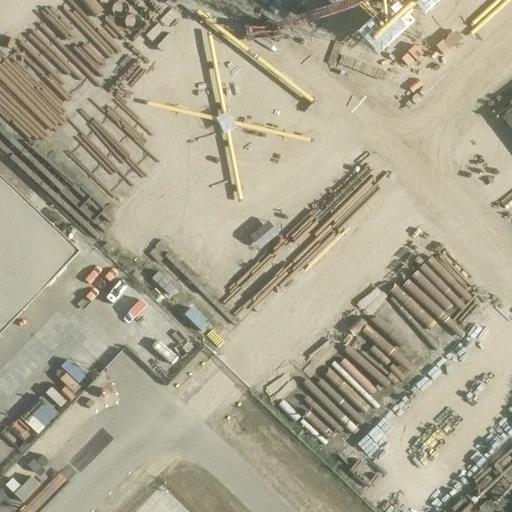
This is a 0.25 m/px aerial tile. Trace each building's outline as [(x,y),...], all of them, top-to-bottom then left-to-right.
[(244,169),(233,171),(236,192),(247,190),(244,169)] [(0,176),(0,335),(79,252),(0,176)] [(239,225),(265,223),(264,205),(238,207),(239,225)] [(156,270),(144,282),(168,304),(179,292),(156,270)] [(372,284),(390,287),(392,274),(374,271),(372,284)] [(236,302),(248,288),(237,279),(225,292),(236,302)] [(361,339),(362,319),(349,318),(348,338),(361,339)] [(363,340),(382,340),(382,319),(363,319),(363,340)] [(383,321),(383,341),(395,341),(395,321),(383,321)] [(176,347),(158,364),(165,371),(183,355),(176,347)] [(46,366),(0,413),(0,420),(14,434),(63,383),(46,366)] [(13,483),(21,493),(39,477),(31,467),(13,483)]
